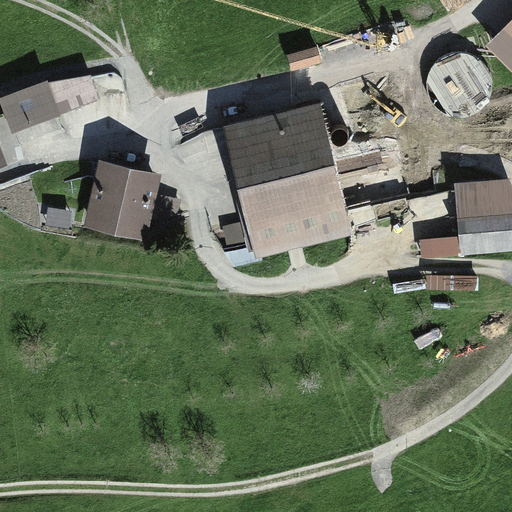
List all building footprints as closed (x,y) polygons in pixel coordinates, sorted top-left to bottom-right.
[(511,23),(501,35),(511,45),(511,23)] [(470,109),(481,108),(491,104),(499,97),(505,88),(507,77),(505,67),(500,57),(493,50),(483,45),(472,44),(462,46),(453,51),(446,60),(442,69),(441,80),(444,91),(451,99),(459,106),(470,109)] [(293,71),(322,63),(317,45),(287,54),(293,71)] [(368,77),(243,101),(271,246),(396,223),(368,77)] [(53,86),(8,107),(21,140),(104,105),(103,83),(53,86)] [(0,135),(0,173),(12,169),(0,135)] [(110,164),(97,240),(155,250),(168,174),(110,164)] [(511,172),(466,176),(472,252),(511,249),(511,172)] [(428,290),(478,288),(477,275),(428,278),(428,290)]
